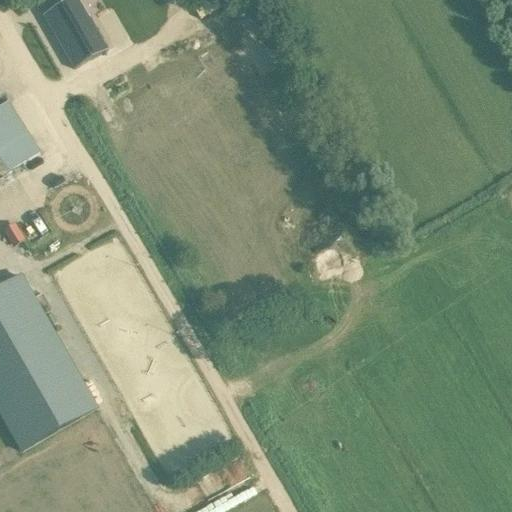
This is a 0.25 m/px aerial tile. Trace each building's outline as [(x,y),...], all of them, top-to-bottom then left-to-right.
[(244,20),(199,43),(242,127),(288,103),(244,20)] [(101,78),(131,139),(126,141),(142,173),(195,148),(177,112),(170,116),(142,59),(101,78)] [(0,180),(40,155),(8,104),(0,109),(0,180)] [(279,300),(214,178),(175,199),(240,321),(279,300)] [(5,231),(14,247),(23,242),(14,226),(5,231)] [(0,289),(0,413),(22,453),(97,410),(21,278),(0,289)] [(205,491),(222,483),(216,472),(199,480),(205,491)]
